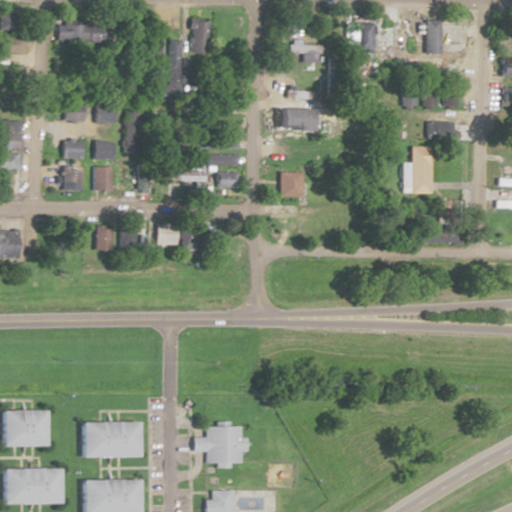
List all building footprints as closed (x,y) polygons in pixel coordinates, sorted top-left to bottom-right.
[(0,31),(15,31),(15,14),(0,13),(0,31)] [(205,19),(188,19),(188,53),(205,53),(205,19)] [(375,58),(392,58),(392,20),(375,20),(375,58)] [(422,55),(437,55),(437,20),(422,20),(422,55)] [(73,23),(72,43),(102,43),(102,24),(73,23)] [(353,52),(369,52),(369,23),(353,23),(353,52)] [(177,40),(165,40),(165,81),(177,81),(177,40)] [(159,43),(147,43),(147,102),(159,102),(159,43)] [(511,58),(499,58),(499,77),(511,76),(511,58)] [(419,107),(432,107),(432,79),(419,79),(419,107)] [(377,107),(390,107),(390,80),(377,80),(377,107)] [(398,105),(411,105),(411,82),(398,82),(398,105)] [(439,108),(453,108),(453,83),(439,83),(439,108)] [(511,105),(511,88),(499,88),(499,105),(511,105)] [(80,103),(60,103),(60,122),(80,122),(80,103)] [(111,123),(111,103),(91,103),(91,123),(111,123)] [(310,109),(277,109),(277,130),(310,130),(310,109)] [(122,113),(121,153),(137,154),(138,113),(122,113)] [(0,129),(19,130),(19,122),(0,121),(0,129)] [(403,121),(378,121),(378,138),(403,138),(403,121)] [(424,136),(450,136),(450,122),(424,122),(424,136)] [(0,149),(19,150),(19,134),(0,133),(0,149)] [(234,149),(234,139),(208,139),(208,149),(234,149)] [(80,159),(80,140),(59,140),(59,159),(80,159)] [(109,160),(110,141),(91,141),(90,160),(109,160)] [(398,193),(427,193),(427,146),(407,146),(407,164),(398,164),(398,193)] [(0,170),(19,170),(19,153),(0,153),(0,170)] [(59,191),(78,191),(78,166),(59,166),(59,191)] [(113,191),(126,191),(126,166),(113,166),(113,191)] [(134,166),(134,191),(145,191),(145,166),(134,166)] [(91,167),(91,190),(108,190),(108,167),(91,167)] [(202,172),(166,172),(166,181),(202,181),(202,172)] [(297,196),(297,172),(275,172),(275,196),(297,196)] [(0,190),(17,191),(17,174),(0,173),(0,190)] [(173,244),(173,224),(153,224),(153,244),(173,244)] [(109,252),(110,226),(93,225),(92,251),(109,252)] [(117,227),(117,252),(134,252),(134,227),(117,227)] [(200,227),(180,228),(181,247),(201,247),(200,227)] [(15,229),(0,229),(0,255),(15,256),(15,229)] [(415,243),(458,243),(458,229),(415,229),(415,243)] [(0,418),(0,453),(39,453),(38,418),(0,418)] [(237,425),(201,425),(201,437),(188,437),(188,451),(200,451),(200,464),(225,464),(226,462),(237,462),(237,425)] [(77,429),(77,464),(131,464),(131,429),(77,429)] [(0,475),(0,510),(52,510),(52,475),(0,475)] [(77,487),(77,511),(131,511),(131,487),(77,487)] [(226,511),(227,490),(205,490),(205,499),(200,499),(199,511),(226,511)]
